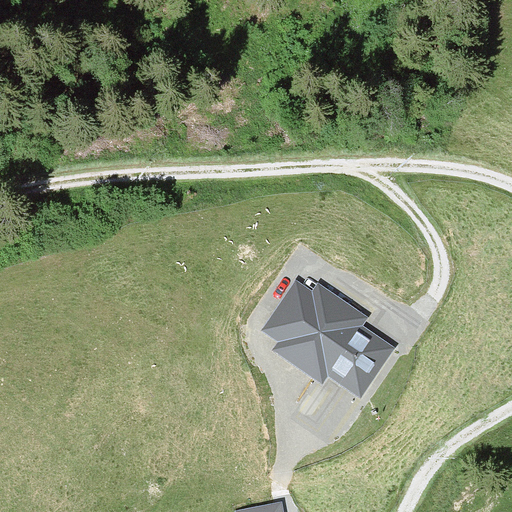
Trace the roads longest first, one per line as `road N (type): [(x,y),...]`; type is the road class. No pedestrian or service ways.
road 1 (track): [(341,164),(408,205),(430,234),(441,272),(433,296),(407,319),(305,270),(288,278),(259,319),(255,336),(285,405),(280,484),(289,511)]
road 2 (track): [(0,195),(70,179),(341,164),(451,167),(511,185)]
road 3 (track): [(511,407),(429,468),(403,511)]
